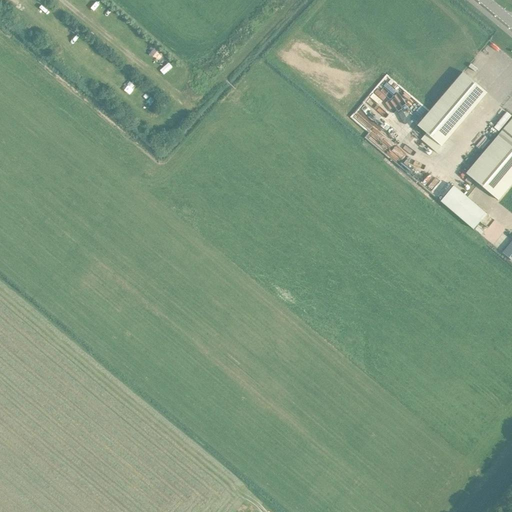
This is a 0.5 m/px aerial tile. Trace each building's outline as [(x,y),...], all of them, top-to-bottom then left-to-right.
[(59,30),(67,37),(73,30),(65,23),(59,30)] [(131,24),(126,33),(134,38),(139,30),(131,24)] [(417,125),(426,133),(421,139),(436,152),(487,93),(462,72),(417,125)] [(498,200),(511,183),(511,118),(465,173),(498,200)] [(473,229),(486,214),(453,185),(440,201),(473,229)]
